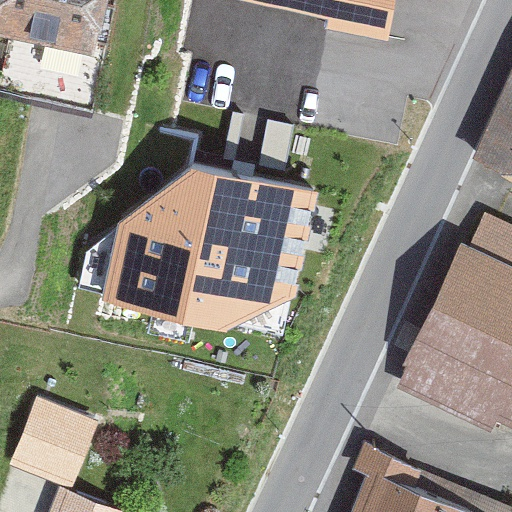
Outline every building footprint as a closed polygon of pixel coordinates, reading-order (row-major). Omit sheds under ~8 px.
[(2,0),(0,15),(0,28),(16,32),(8,81),(111,99),(128,0),(2,0)] [(386,39),(393,0),(220,0),(329,20),(327,28),(386,39)] [(511,106),(489,162),(511,172),(511,106)] [(291,297),(314,192),(196,166),(121,224),(102,301),(224,331),(291,297)] [(425,364),(430,366),(420,391),(511,428),(511,222),(495,215),(481,248),(474,245),(425,364)] [(13,458),(76,478),(99,408),(36,387),(13,458)] [(380,473),(365,511),(495,511),(410,480),(418,457),(376,442),(366,468),(380,473)] [(51,511),(121,511),(61,488),(51,511)]
